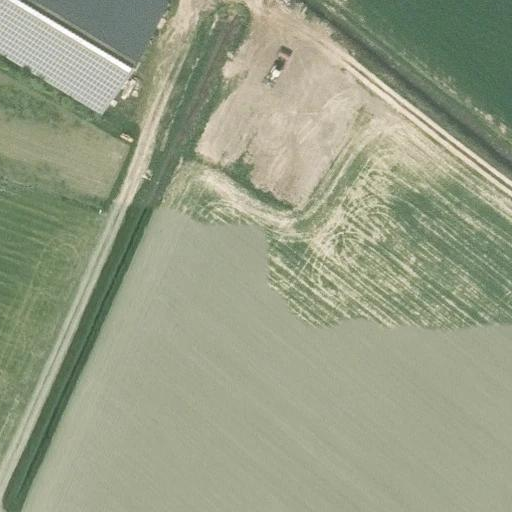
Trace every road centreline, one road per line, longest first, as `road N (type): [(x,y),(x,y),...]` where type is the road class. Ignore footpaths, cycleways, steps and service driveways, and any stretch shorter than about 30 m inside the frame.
road 1 (track): [(207,0),(167,67),(135,176),(0,472)]
road 2 (track): [(258,0),(511,188)]
